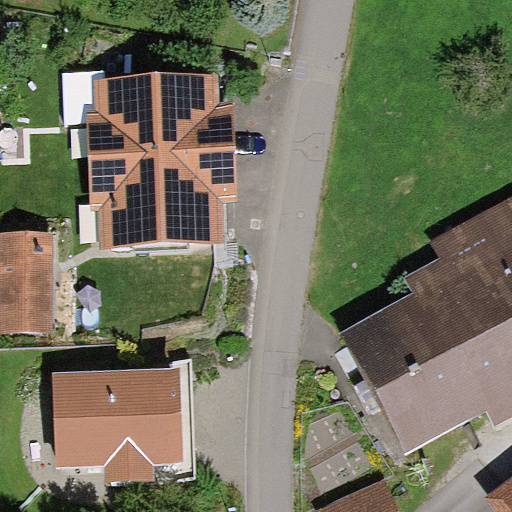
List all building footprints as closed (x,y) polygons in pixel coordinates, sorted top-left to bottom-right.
[(98,219),(99,254),(220,251),(219,211),(238,210),(235,109),(219,110),(219,83),(97,86),(98,117),(90,120),(93,219),(98,219)] [(511,207),(432,249),(441,268),(406,287),(416,302),(344,341),(380,408),(408,461),(489,418),(499,435),(511,428),(511,207)] [(50,237),(0,237),(0,335),(50,335),(50,237)] [(180,377),(53,381),(56,475),(107,474),(108,491),(155,490),(154,466),(183,466),(181,396),(180,377)] [(395,511),(383,487),(331,511),(395,511)] [(511,511),(511,492),(489,510),(490,511),(511,511)]
